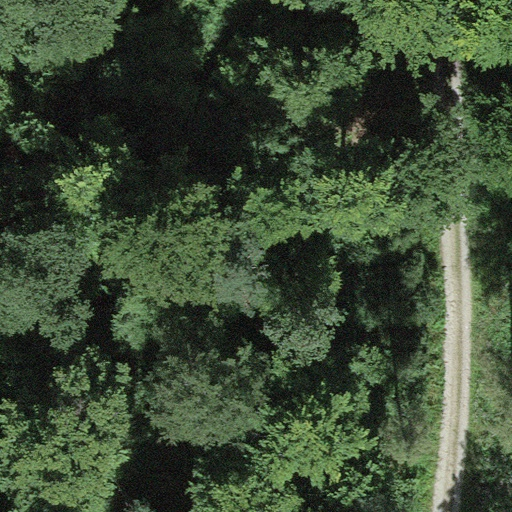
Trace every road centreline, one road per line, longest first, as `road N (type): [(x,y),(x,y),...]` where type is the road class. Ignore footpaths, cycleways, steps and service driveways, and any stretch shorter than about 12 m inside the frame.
road 1 (track): [(448,0),(462,319)]
road 2 (track): [(462,319),(439,511)]
